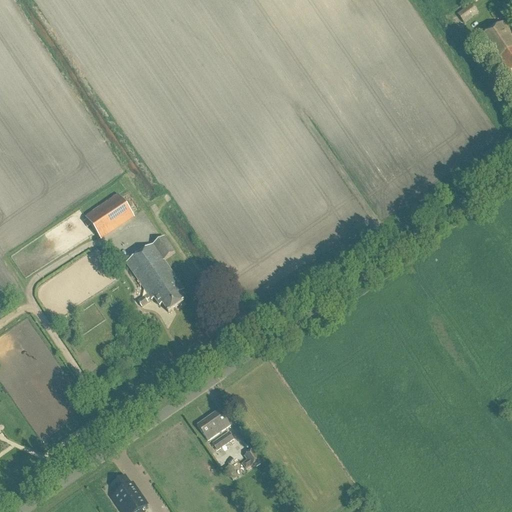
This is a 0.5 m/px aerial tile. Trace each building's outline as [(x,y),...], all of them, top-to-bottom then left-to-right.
[(473,7),(459,18),(466,27),(480,16),(473,7)] [(478,41),(504,79),(511,73),(511,35),(504,24),(478,41)] [(85,219),(98,237),(131,215),(118,196),(85,219)] [(164,239),(126,265),(148,296),(138,303),(142,309),(154,300),(160,308),(163,306),(168,314),(184,303),(178,295),(184,291),(164,262),(175,254),(164,239)] [(220,412),(197,428),(208,443),(230,427),(220,412)] [(213,445),(218,453),(234,441),(229,434),(213,445)] [(249,460),(242,465),(245,470),(250,467),(251,469),(260,462),(251,448),(244,453),(249,460)] [(121,510),(126,507),(129,511),(140,511),(148,507),(132,485),(130,486),(125,478),(112,487),(118,495),(113,499),(121,510)]
